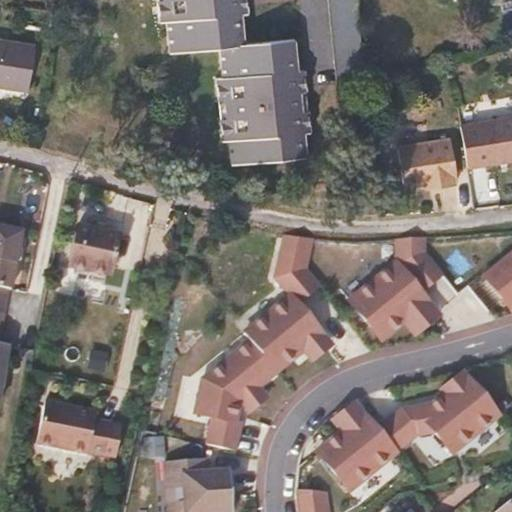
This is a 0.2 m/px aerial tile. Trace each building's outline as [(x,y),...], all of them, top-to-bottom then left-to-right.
[(243,49),(239,19),(237,0),(163,0),(164,7),(157,8),(159,28),(166,27),(169,58),(219,52),(222,83),(216,83),(218,102),(224,101),(226,121),(220,122),(222,144),(229,144),(231,167),(305,158),(303,135),(308,134),(306,113),(300,114),(298,93),(296,74),(293,44),(243,49)] [(247,18),(244,0),(237,0),(239,19),(247,18)] [(365,81),(355,0),(327,0),(336,84),(365,81)] [(33,48),(0,43),(0,87),(26,92),(33,48)] [(304,92),(303,74),(296,74),(298,93),(304,92)] [(306,113),(304,92),(298,93),(300,114),(306,113)] [(226,121),(224,101),(218,102),(220,122),(226,121)] [(511,161),(511,119),(460,128),(467,168),(511,161)] [(456,181),(450,140),(398,149),(404,189),(424,186),(436,184),(438,191),(453,188),(452,181),(456,181)] [(438,191),(436,184),(424,186),(425,193),(438,191)] [(117,235),(79,228),(70,270),(108,278),(117,235)] [(8,293),(12,267),(18,264),(19,254),(16,249),(18,235),(0,231),(0,320),(1,321),(5,292),(8,293)] [(511,255),(480,282),(509,315),(511,312),(511,255)] [(396,267),(348,305),(379,345),(399,330),(406,340),(436,318),(396,267)] [(273,380),(324,338),(296,303),(244,346),(273,380)] [(165,318),(150,315),(145,342),(159,345),(165,318)] [(187,441),(228,452),(242,411),(273,380),(244,346),(198,384),(187,441)] [(100,355),(95,376),(107,379),(111,358),(100,355)] [(497,421),(461,376),(388,434),(404,455),(420,438),(441,465),(497,421)] [(388,434),(359,397),(327,422),(336,434),(307,457),(343,503),(404,455),(388,434)] [(114,420),(47,406),(39,445),(106,459),(114,420)] [(163,459),(166,439),(146,436),(143,456),(163,459)] [(206,460),(157,462),(159,511),(226,511),(225,479),(207,480),(206,460)] [(297,511),(329,511),(330,493),(298,491),(297,511)] [(511,511),(511,500),(496,511),(511,511)]
